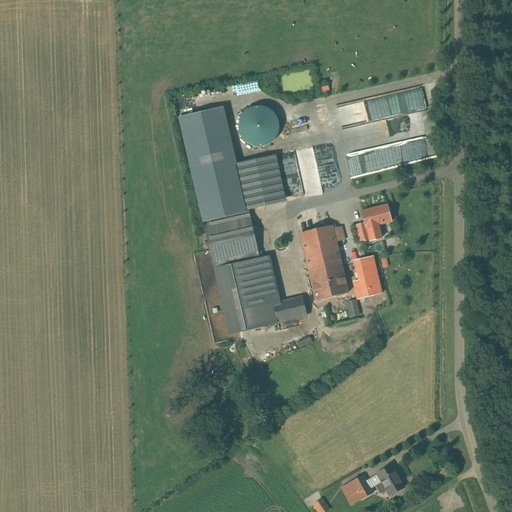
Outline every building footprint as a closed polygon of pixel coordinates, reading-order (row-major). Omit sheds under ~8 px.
[(405,89),(410,112),(428,107),(423,85),(405,89)] [(417,110),(343,127),(348,146),(422,129),(417,110)] [(313,146),(295,150),(305,198),(323,195),(313,146)] [(276,158),(233,167),(242,215),(286,206),(276,158)] [(387,206),(362,212),(366,228),(391,221),(387,206)] [(202,227),(225,337),(276,326),(276,322),(270,298),(277,297),(269,258),(259,260),(249,217),(202,227)] [(300,234),(316,300),(348,293),(332,226),(300,234)] [(307,315),(302,292),(277,297),(270,298),(276,322),(307,315)] [(359,299),(348,300),(351,316),(361,315),(359,299)] [(300,341),(302,346),(314,342),(312,337),(300,341)] [(377,474),(382,483),(389,496),(404,488),(392,466),(377,474)] [(370,489),(382,483),(377,474),(366,480),(363,476),(341,488),(351,505),(373,493),(370,489)] [(327,511),(332,509),(323,498),(315,505),(320,511),(327,511)]
